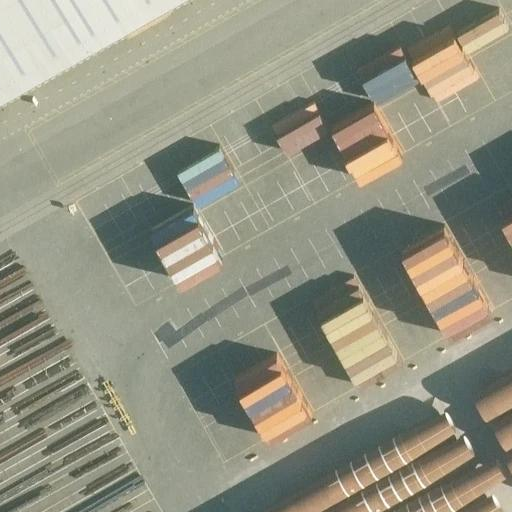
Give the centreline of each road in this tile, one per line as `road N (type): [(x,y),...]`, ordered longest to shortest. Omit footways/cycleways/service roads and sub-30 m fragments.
road 1 (unknown): [(55,511),(178,438),(511,270)]
road 2 (unknown): [(511,114),(453,0)]
